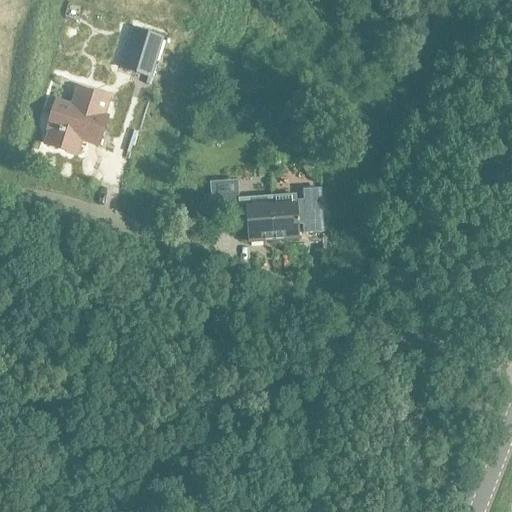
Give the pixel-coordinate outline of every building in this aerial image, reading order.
[(134,30),(126,54),(139,58),(135,72),(149,77),(153,62),(161,38),(134,30)] [(50,131),(45,145),(66,151),(71,137),(83,141),(98,146),(106,117),(103,116),(108,99),(86,93),(81,109),(69,106),(56,102),(47,130),(50,131)] [(295,195),(270,197),(271,207),(274,241),(298,239),(297,224),(302,223),(303,234),(319,233),(315,190),(302,190),(303,201),(295,201),(295,195)] [(238,195),(225,196),(226,220),(239,219),(239,209),(238,195)] [(246,198),(238,199),(239,209),(239,219),(247,219),(249,243),(274,241),(271,207),(270,197),(246,198)] [(470,320),(461,316),(459,322),(468,325),(470,320)]
